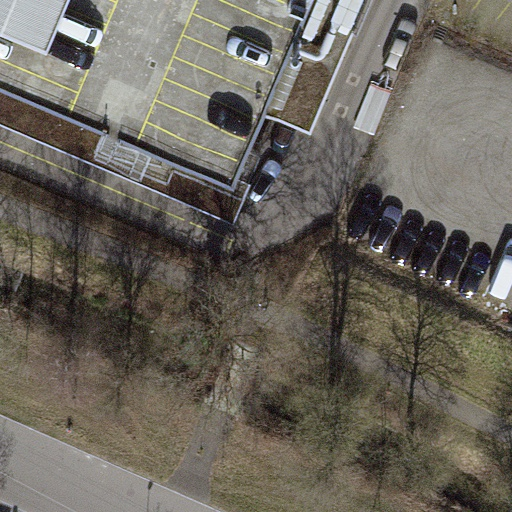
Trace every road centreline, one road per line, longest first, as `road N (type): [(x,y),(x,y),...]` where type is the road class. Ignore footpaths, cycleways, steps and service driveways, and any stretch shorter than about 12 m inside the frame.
road 1 (track): [(182,511),(256,329)]
road 2 (unclassified): [(117,511),(0,456)]
